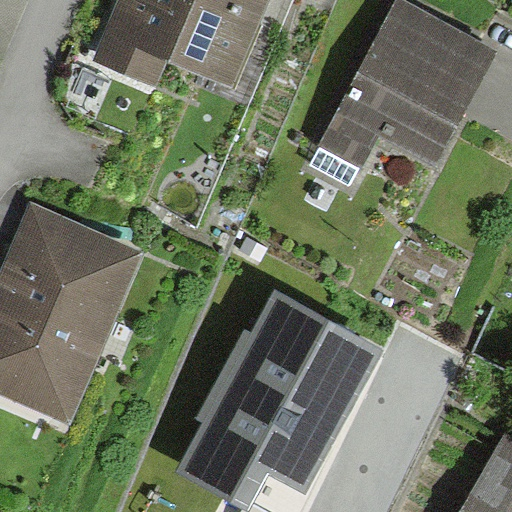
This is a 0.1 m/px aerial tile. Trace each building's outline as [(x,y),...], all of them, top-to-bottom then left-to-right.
[(256,0),(130,0),(110,50),(156,69),(165,46),(228,71),(256,0)] [(484,48),(398,4),(329,137),(360,153),(378,119),(432,147),(484,48)] [(129,251),(39,214),(0,304),(0,376),(68,404),(129,251)] [(303,464),(368,338),(278,292),(192,457),(244,484),(265,445),(303,464)] [(511,511),(511,446),(503,441),(463,511),(511,511)]
